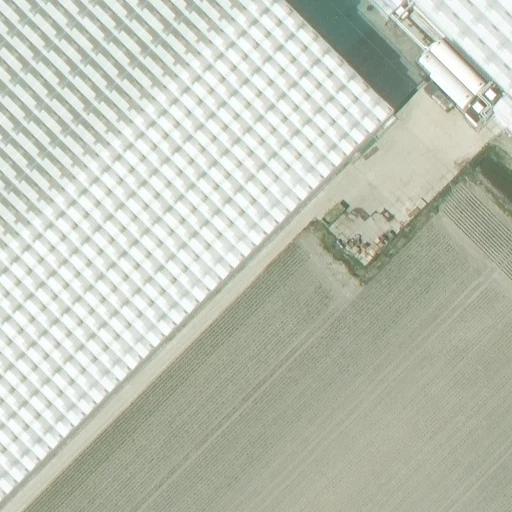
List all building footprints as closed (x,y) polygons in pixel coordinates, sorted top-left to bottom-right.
[(0,0),(0,508),(394,116),(342,64),(350,56),(347,53),(360,40),(320,0),(0,0)] [(440,41),(405,6),(410,2),(407,0),(366,0),(389,22),(394,18),(429,53),(440,41)] [(511,0),(407,0),(410,2),(508,100),(511,96),(511,0)] [(476,128),(500,104),(488,93),(465,117),(476,128)] [(511,96),(508,100),(494,114),(511,132),(511,96)]
